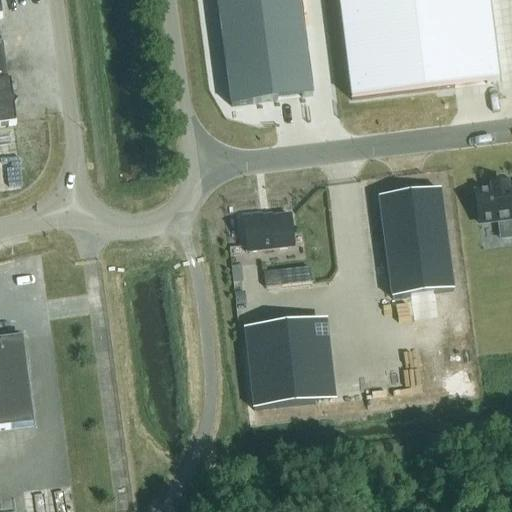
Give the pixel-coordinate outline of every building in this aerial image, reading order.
[(299,0),(217,0),(232,108),(313,97),(299,0)] [(488,0),(339,0),(352,102),(499,84),(488,0)] [(8,83),(3,46),(0,46),(0,128),(17,127),(14,109),(18,105),(13,101),(11,83),(8,83)] [(15,128),(17,149),(42,148),(41,127),(15,128)] [(492,192),(476,194),(480,226),(509,222),(509,227),(511,226),(511,189),(508,190),(508,187),(492,188),(492,192)] [(390,301),(452,294),(440,193),(379,200),(390,301)] [(261,217),(244,219),(248,254),(294,249),(290,217),(262,221),(261,217)] [(243,284),(242,267),(232,268),(234,285),(243,284)] [(312,267),(282,268),(283,283),(312,282),(312,267)] [(245,294),(235,295),(236,307),(246,306),(245,294)] [(306,324),(246,331),(255,412),(316,405),(306,324)] [(23,340),(0,342),(0,431),(34,427),(23,340)]
